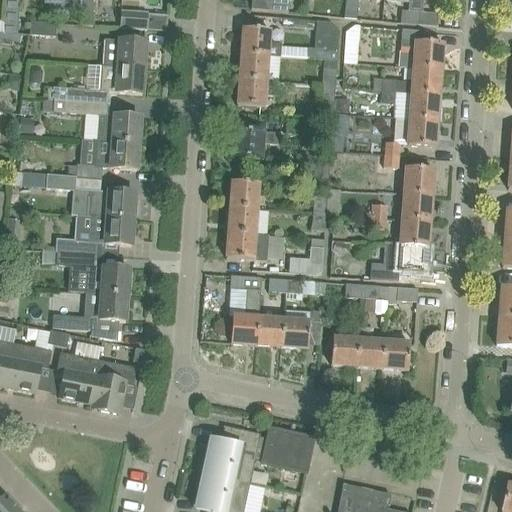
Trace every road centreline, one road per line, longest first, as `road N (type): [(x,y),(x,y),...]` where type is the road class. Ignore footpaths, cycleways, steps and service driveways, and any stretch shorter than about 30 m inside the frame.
road 1 (unclassified): [(451,432),(475,0)]
road 2 (unclassified): [(183,377),(207,0)]
road 3 (unclassified): [(451,432),(183,377)]
road 4 (residential): [(12,409),(168,440)]
